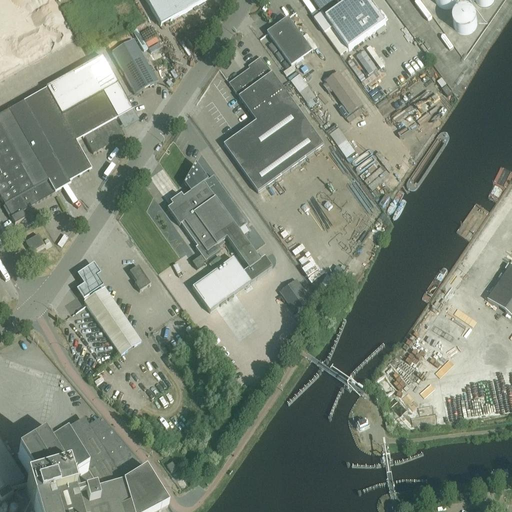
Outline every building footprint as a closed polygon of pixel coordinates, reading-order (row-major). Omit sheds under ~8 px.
[(144,0),(160,28),(209,0),(144,0)] [(333,30),(349,52),(386,26),(367,0),(311,0),(322,15),(314,21),(325,36),(333,30)] [(474,17),(460,13),(464,2),(462,0),(432,0),(432,1),(445,17),(443,23),(451,25),(461,39),(472,42),(479,37),(482,28),(474,17)] [(496,12),(496,0),(477,0),(477,11),(496,12)] [(267,35),(292,69),(313,53),(288,20),(267,35)] [(146,28),(136,33),(143,46),(140,47),(145,56),(157,49),(146,28)] [(133,42),(112,54),(135,96),(157,84),(133,42)] [(176,48),(187,60),(193,55),(182,43),(176,48)] [(76,143),(84,139),(93,155),(124,138),(115,121),(117,120),(132,112),(102,57),(46,89),(47,91),(76,143)] [(249,68),(250,70),(229,86),(257,124),(224,147),(258,194),(324,147),(261,60),(249,68)] [(326,84),(350,116),(363,107),(339,74),(326,84)] [(0,199),(4,207),(5,207),(10,218),(13,218),(16,225),(27,219),(24,213),(70,186),(69,184),(91,171),(90,169),(76,143),(47,91),(14,109),(11,103),(7,105),(10,111),(0,116),(0,199)] [(343,136),(335,140),(342,153),(351,149),(343,136)] [(220,252),(217,247),(226,241),(248,271),(243,275),(250,285),(271,270),(264,260),(259,263),(237,232),(247,225),(213,178),(207,182),(195,166),(184,186),(190,194),(183,200),(180,196),(170,204),(172,207),(167,211),(179,227),(181,226),(197,249),(195,250),(205,263),(220,252)] [(25,244),(31,254),(44,247),(38,236),(25,244)] [(203,269),(201,261),(192,264),(195,272),(203,269)] [(488,302),(511,318),(511,268),(511,267),(488,302)] [(93,268),(77,279),(80,284),(83,289),(76,294),(82,303),(102,290),(96,280),(99,278),(97,274),(93,268)] [(134,286),(139,293),(150,286),(137,268),(129,274),(136,284),(134,286)] [(280,294),(294,315),(312,302),(297,282),(280,294)] [(84,304),(120,357),(140,343),(104,291),(84,304)] [(385,377),(377,384),(387,397),(395,391),(385,377)] [(349,379),(348,380),(343,387),(343,388),(349,392),(350,392),(356,383),(356,382),(352,380),(351,380),(350,379),(349,379)] [(146,472),(145,472),(101,420),(88,428),(90,431),(67,445),(66,443),(55,450),(50,442),(43,446),(17,461),(35,490),(25,493),(13,497),(17,511),(159,511),(168,508),(146,472)] [(0,504),(0,506),(12,498),(8,492),(24,482),(0,444),(0,504)] [(383,467),(385,466),(393,465),(393,464),(392,459),(392,458),(391,458),(382,460),(381,460),(381,461),(382,466),(383,467)] [(166,468),(171,474),(176,470),(172,464),(166,468)]
